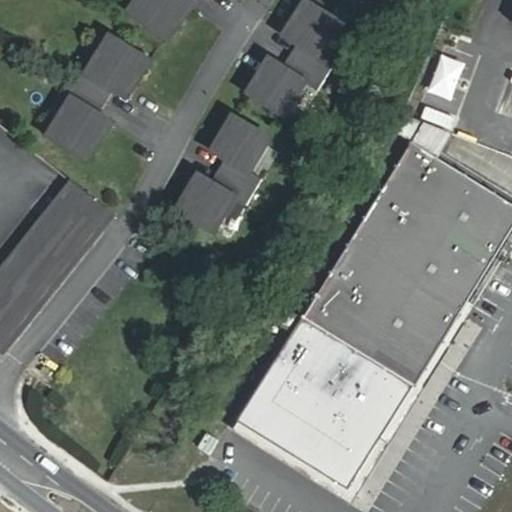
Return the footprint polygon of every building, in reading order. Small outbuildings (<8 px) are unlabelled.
[(143,0),(135,11),(170,39),(195,6),(186,0),(143,0)] [(299,59),(328,78),(336,65),(323,56),(342,25),(309,4),(290,35),(300,41),(307,46),(299,59)] [(78,66),(70,79),(103,99),(111,86),(119,90),(128,96),(150,62),(114,40),(92,74),(78,66)] [(300,41),(292,55),(299,59),(307,46),(300,41)] [(299,59),(292,55),(284,69),(290,73),(299,59)] [(320,91),(328,78),(299,59),(290,73),(284,69),(271,61),(254,92),(287,113),(306,82),(320,91)] [(95,113),(103,99),(70,79),(62,92),(75,100),(54,136),(90,159),(112,123),(102,117),(95,113)] [(103,99),(110,104),(119,90),(111,86),(103,99)] [(102,117),(110,104),(103,99),(95,113),(102,117)] [(225,175),(256,194),(265,179),(251,171),(270,139),(235,119),(217,151),(227,157),(233,160),(225,175)] [(453,131),(427,121),(413,143),(437,158),(453,131)] [(34,154),(56,166),(65,151),(44,138),(34,154)] [(511,204),(437,158),(413,143),(226,428),(356,507),(464,314),(511,237),(511,204)] [(227,157),(219,171),(225,175),(233,160),(227,157)] [(225,175),(219,171),(211,184),(218,188),(225,175)] [(249,206),(256,194),(225,175),(218,188),(211,184),(200,177),(183,209),(217,230),(235,198),(249,206)] [(74,186),(65,198),(64,199),(100,228),(110,216),(74,186)] [(100,228),(64,199),(47,220),(67,237),(78,224),(93,236),(100,228)] [(0,278),(0,321),(14,334),(93,236),(78,224),(67,237),(47,220),(0,278)] [(108,309),(127,275),(110,266),(91,300),(108,309)] [(0,343),(4,346),(14,334),(0,321),(0,343)]
